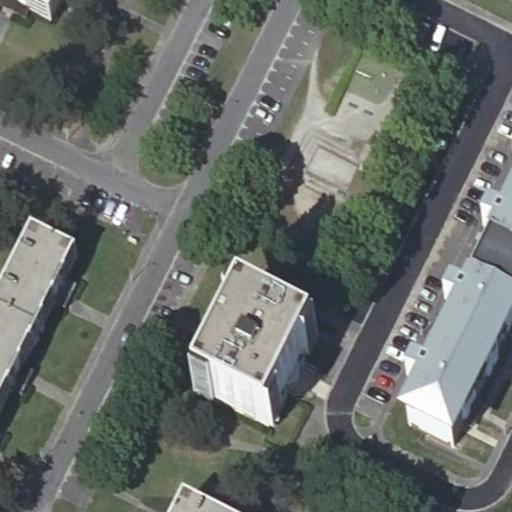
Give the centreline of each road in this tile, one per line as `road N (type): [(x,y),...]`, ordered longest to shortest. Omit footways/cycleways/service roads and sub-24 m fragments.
road 1 (residential): [(423,0),(490,33),(503,50),(505,73),(338,401),(335,428),(350,448),(459,501),(484,497),(511,457)]
road 2 (residential): [(184,211),(34,511)]
road 3 (residential): [(292,0),(184,211)]
road 4 (residential): [(0,127),(184,211)]
